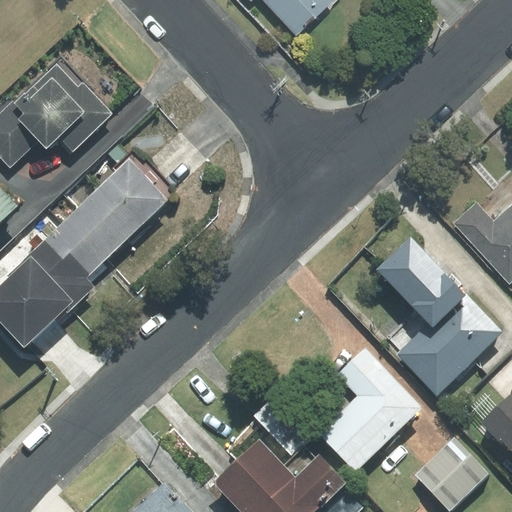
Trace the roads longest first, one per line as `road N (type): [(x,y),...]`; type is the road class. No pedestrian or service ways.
road 1 (residential): [(2,511),(32,471),(327,185)]
road 2 (residential): [(327,185),(511,12)]
road 3 (residential): [(327,185),(162,0)]
